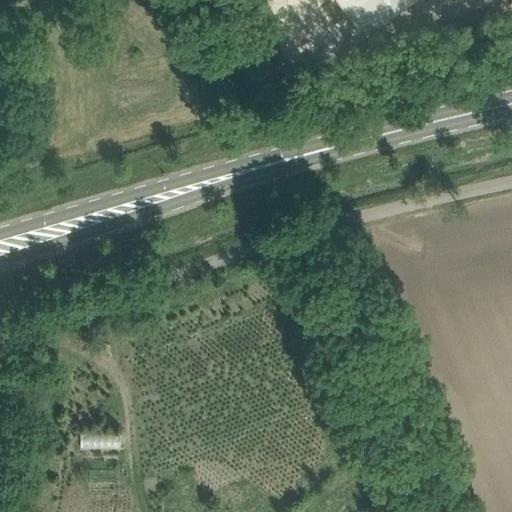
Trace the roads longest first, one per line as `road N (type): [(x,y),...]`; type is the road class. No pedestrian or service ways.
road 1 (unclassified): [(0,341),(245,251),(511,182)]
road 2 (tertiary): [(0,261),(351,142)]
road 3 (tertiary): [(351,142),(317,144),(0,234)]
road 4 (track): [(327,227),(442,511)]
road 5 (tertiary): [(351,142),(511,103)]
